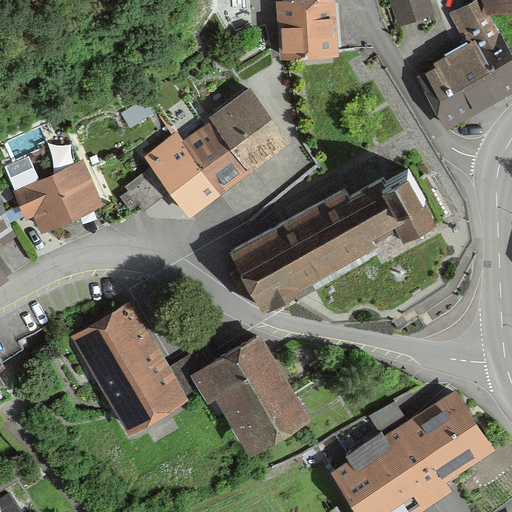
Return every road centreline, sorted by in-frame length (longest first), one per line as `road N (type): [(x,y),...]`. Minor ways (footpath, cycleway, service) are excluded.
road 1 (residential): [(505,358),(297,329),(241,313),(144,263),(102,254),(59,265),(0,301)]
road 2 (tertiary): [(500,282),(499,164),(511,139)]
